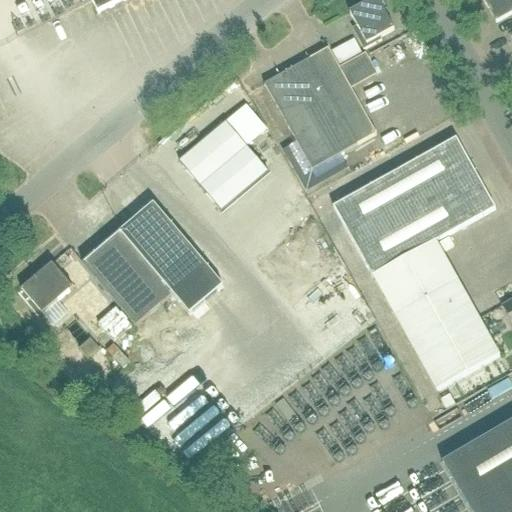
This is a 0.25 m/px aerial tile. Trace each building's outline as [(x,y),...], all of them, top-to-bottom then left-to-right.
[(90,0),(99,17),(131,0),(90,0)] [(382,42),(380,39),(394,31),(376,0),(375,0),(349,14),(362,38),(357,41),(364,52),(382,42)] [(511,0),(482,0),(496,24),(511,14),(511,0)] [(355,43),(333,55),(340,67),(361,55),(355,43)] [(264,86),(313,172),(376,136),(351,91),(377,76),(365,55),(339,70),(328,50),(264,86)] [(226,125),(179,165),(200,189),(247,149),(226,125)] [(435,244),(495,211),(456,141),(334,210),(373,279),(394,316),(437,394),(500,358),(457,281),(435,244)] [(247,149),(200,189),(221,214),(268,174),(247,149)] [(277,197),(293,191),(280,156),(264,162),(277,197)] [(261,199),(230,225),(285,289),(316,263),(261,199)] [(83,268),(136,329),(169,301),(187,321),(224,289),(152,207),(83,268)] [(18,295),(39,320),(73,291),(52,266),(18,295)] [(511,301),(502,308),(511,325),(511,301)] [(90,346),(79,355),(89,368),(100,358),(90,346)] [(511,511),(511,425),(443,466),(470,511),(511,511)]
